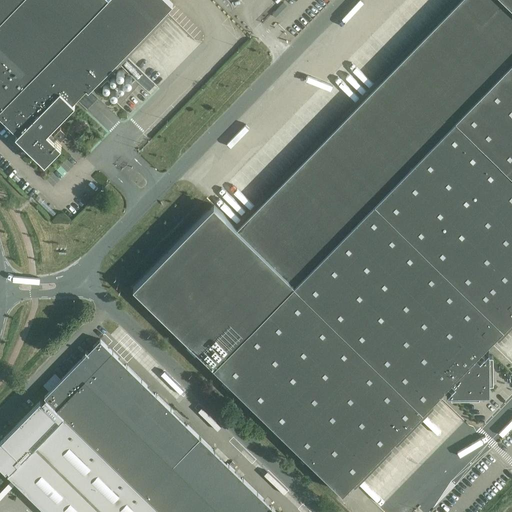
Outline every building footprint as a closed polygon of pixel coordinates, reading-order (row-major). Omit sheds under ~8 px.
[(0,0),(0,115),(18,133),(16,135),(45,163),(61,146),(54,139),(58,135),(61,138),(67,132),(61,126),(55,132),(53,134),(49,130),(75,104),(74,103),(87,89),(89,90),(89,89),(96,83),(96,82),(116,61),(117,61),(124,54),(165,11),(166,11),(173,4),(168,0),(0,0)] [(511,0),(459,0),(237,227),(214,205),(133,287),(214,366),(343,492),(447,386),(451,390),(447,394),(451,394),(451,398),(480,398),(479,394),(484,394),(490,388),(489,384),(494,384),(493,355),(489,355),(489,351),(484,355),(480,351),(511,318),(511,0)] [(152,89),(157,83),(134,61),(128,67),(152,89)] [(171,85),(153,104),(158,109),(176,89),(171,85)] [(165,107),(169,111),(178,103),(174,99),(165,107)] [(311,122),(321,131),(324,128),(314,119),(311,122)] [(252,188),(252,193),(293,154),(273,153),(273,142),(266,149),(259,148),(259,155),(253,160),(253,168),(245,175),(248,178),(248,184),(252,188)] [(277,511),(201,437),(100,339),(44,396),(46,398),(42,402),(40,400),(0,442),(0,441),(0,464),(1,466),(6,471),(8,469),(10,470),(8,472),(48,511),(277,511)] [(372,481),(384,493),(388,490),(376,478),(372,481)]
